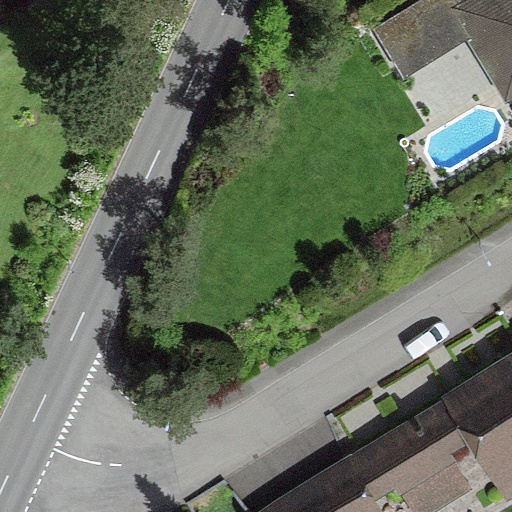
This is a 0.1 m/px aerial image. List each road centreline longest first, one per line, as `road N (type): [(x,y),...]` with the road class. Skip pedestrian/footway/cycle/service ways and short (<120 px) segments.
road 1 (residential): [(1,481),(67,494),(174,469),(511,271)]
road 2 (tertiary): [(1,481),(223,0)]
